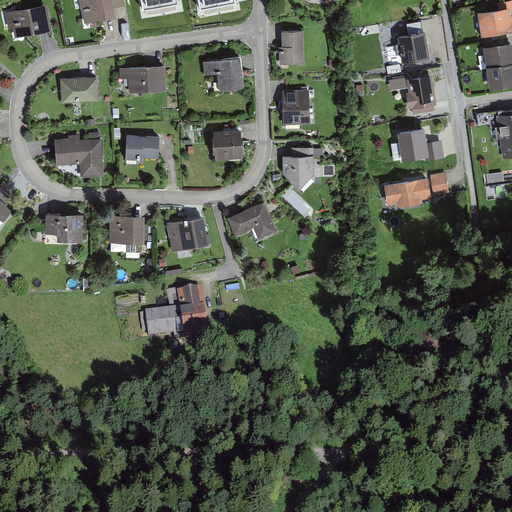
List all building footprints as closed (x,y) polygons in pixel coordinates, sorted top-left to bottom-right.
[(122,0),(97,0),(78,3),(82,32),(115,28),(113,17),(124,16),(122,0)] [(177,0),(140,0),(143,12),(179,5),(177,0)] [(235,0),(198,0),(201,12),(236,5),(235,0)] [(507,15),(511,14),(510,5),(495,8),(495,11),(473,14),(477,40),(510,35),(507,15)] [(47,12),(2,21),(6,41),(13,39),(14,47),(53,39),(47,12)] [(410,35),(397,37),(401,62),(429,58),(424,20),(408,22),(410,35)] [(303,42),(283,43),(284,55),(278,56),(278,62),(273,62),(274,78),(287,77),(287,72),(304,72),(303,42)] [(511,69),(511,60),(509,45),(478,50),(486,92),(511,87),(511,84),(509,69),(511,69)] [(220,101),(245,97),(240,64),(202,70),(204,83),(217,81),(220,101)] [(438,102),(434,73),(402,78),(407,113),(434,109),(433,103),(438,102)] [(129,99),(166,99),(166,74),(118,75),(118,87),(129,87),(129,99)] [(97,85),(59,87),(60,111),(98,109),(97,85)] [(308,98),(281,99),(282,132),(310,131),(308,98)] [(511,117),(493,120),(500,165),(511,163),(511,117)] [(430,159),(445,157),(442,140),(428,142),(425,127),(401,131),(405,157),(429,153),(430,159)] [(163,140),(129,137),(127,161),(144,163),(144,160),(161,161),(163,140)] [(239,138),(212,140),(214,168),(243,166),(242,145),(240,145),(239,138)] [(100,139),(87,139),(87,145),(78,145),(78,141),(66,141),(66,144),(54,144),(55,170),(78,169),(79,183),(102,183),(100,139)] [(297,196),(313,181),(312,155),(290,156),(290,162),(279,162),(281,182),(297,196)] [(504,171),(489,172),(490,180),(505,179),(504,171)] [(435,194),(450,192),(447,172),(433,174),(435,194)] [(429,178),(386,186),(389,201),(399,199),(401,208),(425,204),(424,198),(433,196),(429,178)] [(0,226),(9,217),(2,211),(9,203),(2,197),(7,192),(1,187),(0,187),(0,226)] [(267,203),(230,218),(237,236),(256,228),(261,239),(279,231),(267,203)] [(81,222),(43,220),(42,239),(54,240),(54,247),(79,248),(81,222)] [(142,249),(143,222),(106,221),(105,255),(137,256),(137,249),(142,249)] [(202,223),(165,229),(169,256),(207,250),(202,223)] [(209,288),(213,310),(221,309),(217,286),(209,288)] [(180,341),(206,339),(201,291),(161,295),(163,314),(140,316),(143,341),(180,337),(180,341)]
